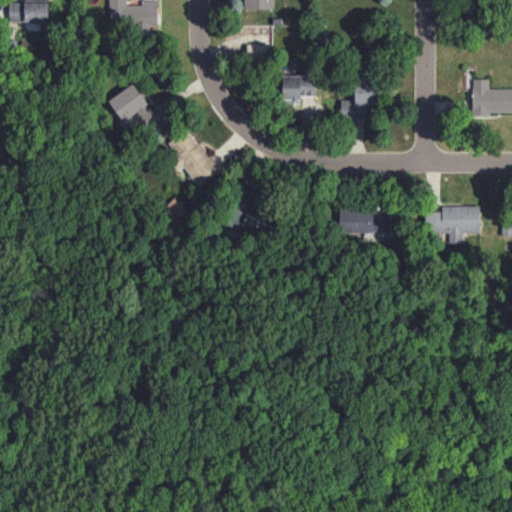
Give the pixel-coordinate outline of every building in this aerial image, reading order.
[(8,0),(9,22),(48,21),(47,0),(8,0)] [(158,26),(157,0),(141,0),(141,4),(126,5),(126,0),(109,0),(110,27),(158,26)] [(244,0),(244,9),(274,8),(274,0),(244,0)] [(282,101),(301,101),(301,96),(316,96),(316,75),(283,74),(282,101)] [(511,111),(511,87),(489,88),(488,78),(472,79),(472,116),(490,115),(490,112),(511,111)] [(367,118),(367,104),(378,104),(378,81),(355,81),(355,100),(340,100),(340,118),(367,118)] [(108,100),(123,121),(133,114),(143,128),(158,118),(134,83),(108,100)] [(168,142),(176,154),(169,159),(177,170),(184,166),(198,185),(220,170),(189,127),(168,142)] [(251,207),(246,215),(232,205),(222,218),(257,244),(273,223),(251,207)] [(480,232),(479,205),(441,205),(441,210),(425,211),(425,232),(449,232),(449,242),(462,242),(462,232),(480,232)] [(386,231),(385,208),(339,209),(339,232),(386,231)]
